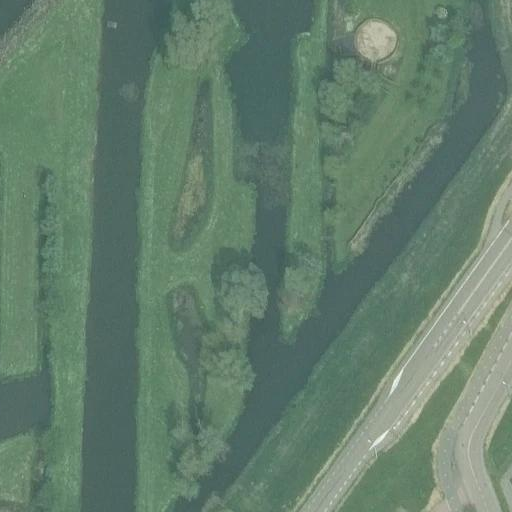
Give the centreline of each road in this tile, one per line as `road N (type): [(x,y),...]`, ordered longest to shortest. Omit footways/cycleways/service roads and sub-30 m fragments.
road 1 (tertiary): [(511,241),(348,467)]
road 2 (unclassified): [(477,489),(467,448),(511,360)]
